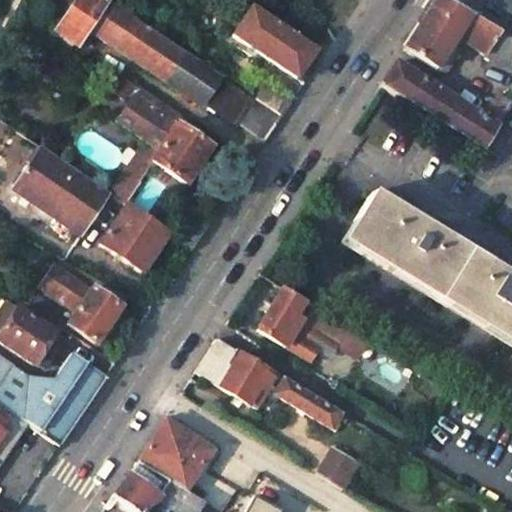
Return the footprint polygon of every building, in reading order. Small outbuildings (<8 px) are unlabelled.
[(82,0),(59,35),(79,49),(91,31),(206,109),(226,79),(108,0),(82,0)] [(511,74),(511,42),(441,0),(436,0),(416,32),(403,52),(433,71),(454,39),(511,74)] [(321,57),(254,11),(234,39),(303,85),(321,57)] [(378,89),(480,152),(496,125),(395,63),(388,74),(378,89)] [(206,109),(262,147),(281,118),(258,103),(259,101),(226,79),(206,109)] [(281,118),(289,106),(266,91),(259,101),(258,103),(281,118)] [(121,124),(150,144),(143,153),(140,150),(125,170),(141,182),(153,166),(186,189),(213,150),(174,124),(179,118),(143,93),(121,124)] [(113,197),(42,151),(18,190),(86,236),(113,197)] [(511,281),(368,195),(351,223),(356,226),(346,244),(511,343),(511,281)] [(129,208),(102,246),(145,275),(172,236),(129,208)] [(192,250),(207,228),(189,216),(175,238),(192,250)] [(62,260),(56,271),(53,269),(38,290),(74,316),(65,328),(96,349),(131,299),(62,260)] [(338,347),(332,344),(341,328),(277,289),(250,331),(305,363),(313,351),(325,358),(332,356),(338,347)] [(56,338),(17,312),(6,304),(0,312),(0,344),(35,369),(56,338)] [(332,344),(338,347),(351,355),(360,339),(341,328),(332,344)] [(192,373),(252,409),(271,377),(212,342),(192,373)] [(0,358),(0,410),(24,426),(55,447),(105,377),(73,354),(55,380),(32,380),(0,358)] [(277,380),(268,395),(327,431),(336,416),(277,380)] [(12,443),(24,426),(0,410),(0,450),(8,440),(12,443)] [(147,443),(134,463),(182,493),(208,452),(161,421),(147,443)] [(0,459),(12,443),(8,440),(0,450),(0,459)] [(357,465),(330,449),(314,475),(342,491),(357,465)] [(107,498),(126,511),(141,511),(149,501),(169,511),(193,511),(199,504),(182,493),(134,463),(129,469),(121,480),(107,498)]
